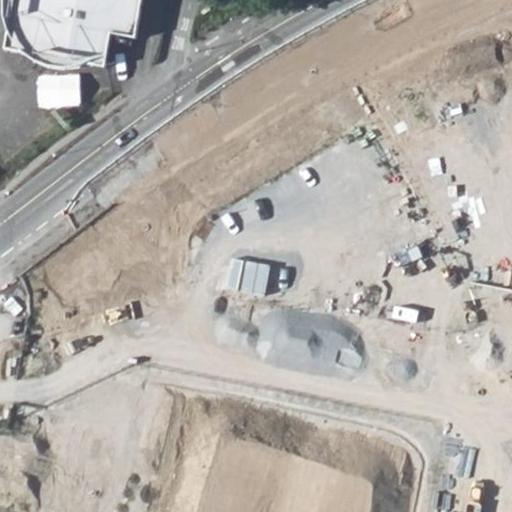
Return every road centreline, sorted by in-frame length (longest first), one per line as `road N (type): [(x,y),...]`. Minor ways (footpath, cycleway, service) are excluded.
road 1 (residential): [(511,408),(132,344),(19,395),(0,387)]
road 2 (tertiary): [(168,106),(350,0)]
road 3 (tertiary): [(0,232),(168,106)]
